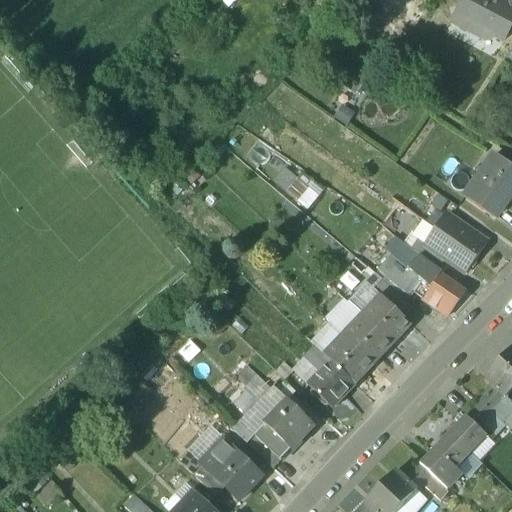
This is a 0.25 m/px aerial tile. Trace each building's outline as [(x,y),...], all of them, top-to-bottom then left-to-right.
[(506,3),(501,0),(489,0),(488,0),(465,0),(456,18),(477,29),(476,31),(478,37),(484,41),(491,39),(492,37),(504,43),(511,26),(511,10),(504,6),(506,3)] [(511,169),(494,156),(464,199),(493,220),(504,205),(506,207),(508,205),(505,203),(511,193),(511,169)] [(305,174),(300,180),(286,169),(275,182),(310,210),(325,190),(305,174)] [(425,246),(445,260),(466,275),(487,244),(446,216),(436,231),(425,246)] [(436,231),(423,222),(413,237),(419,241),(425,246),(436,231)] [(396,240),(386,251),(392,257),(408,270),(420,259),(396,240)] [(445,260),(425,246),(419,241),(412,251),(438,270),(445,260)] [(408,270),(392,257),(379,272),(395,287),(412,300),(415,295),(424,283),(408,270)] [(434,269),(420,259),(408,270),(424,283),(432,272),(434,269)] [(441,278),(432,272),(424,283),(415,295),(447,319),(465,294),(441,277),(441,278)] [(349,273),(343,281),(356,290),(362,282),(349,273)] [(381,281),(375,276),(348,305),(361,317),(391,346),(410,326),(399,315),(372,290),(381,281)] [(381,281),(372,290),(399,315),(407,306),(381,281)] [(391,346),(361,317),(343,336),(373,365),(391,346)] [(373,365),(343,336),(325,356),(332,362),(354,383),(355,384),(373,365)] [(511,349),(499,363),(511,375),(511,349)] [(331,363),(332,364),(311,387),(310,387),(309,388),(332,409),(333,408),(332,407),(354,383),(332,362),(331,363)] [(511,390),(511,375),(499,363),(483,380),(492,388),(504,399),(511,390)] [(492,388),(478,403),(490,414),(504,399),(492,388)] [(289,402),(255,437),(273,453),(282,461),(315,427),(289,402)] [(478,403),(464,418),(475,429),(490,414),(478,403)] [(475,429),(464,418),(448,434),(470,454),(485,438),(475,429)] [(448,434),(418,466),(419,466),(418,466),(430,477),(447,492),(461,476),(455,471),(470,455),(448,434)] [(273,453),(255,437),(248,444),(265,461),(273,453)] [(263,477),(223,440),(200,465),(224,488),(239,502),(263,477)] [(224,488),(200,465),(192,474),(216,497),(224,488)] [(418,466),(403,482),(415,493),(422,486),(429,478),(430,477),(418,466)] [(403,482),(394,473),(379,489),(400,509),(415,493),(403,482)] [(447,494),(429,478),(422,486),(440,502),(447,494)] [(396,511),(400,509),(379,489),(364,506),(370,511),(396,511)] [(215,511),(193,492),(174,511),(215,511)] [(149,511),(134,497),(124,508),(127,511),(149,511)]
